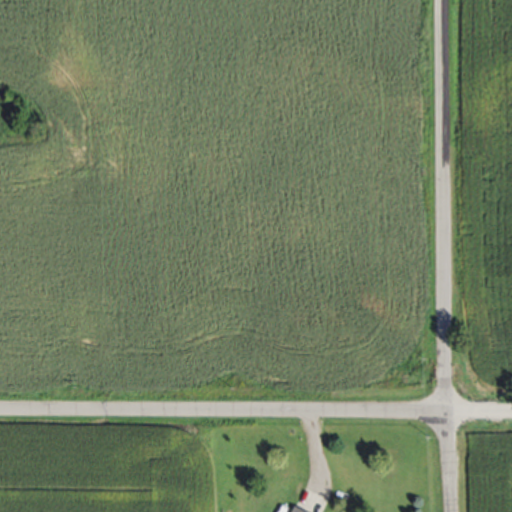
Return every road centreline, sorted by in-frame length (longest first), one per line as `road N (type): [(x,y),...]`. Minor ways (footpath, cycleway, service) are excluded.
road 1 (residential): [(444,422),(0,416)]
road 2 (residential): [(444,422),(440,0)]
